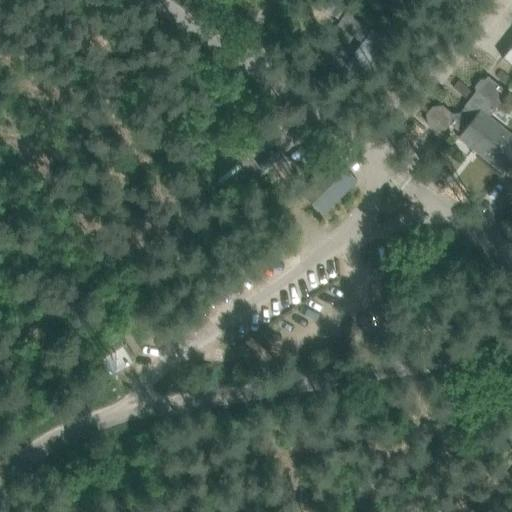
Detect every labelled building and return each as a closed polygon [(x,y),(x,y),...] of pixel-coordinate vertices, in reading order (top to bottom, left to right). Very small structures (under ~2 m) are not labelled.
[(362,39),(370,28),(334,2),(327,14),(362,39)] [(496,21),(478,45),(482,47),(490,53),(508,29),(501,25),(496,21)] [(511,44),(502,58),(511,65),(511,44)] [(503,171),(511,159),(511,136),(487,117),(507,92),(503,88),(487,76),(464,105),(464,106),(459,112),(450,113),(450,111),(442,104),(431,105),(425,113),(426,124),(435,130),(445,129),(451,121),(451,119),(462,117),(468,109),(475,114),(458,135),(459,136),(460,135),(474,146),(470,151),(470,152),(473,148),(503,171)] [(298,190),(318,210),(354,176),(334,156),(298,190)]
